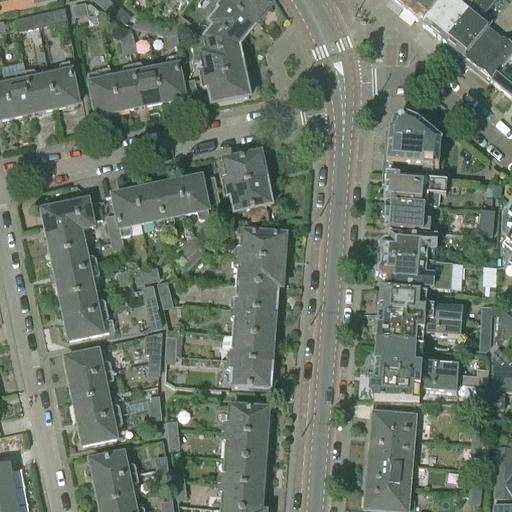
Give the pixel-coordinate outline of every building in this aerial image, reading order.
[(0,0),(0,15),(57,4),(57,0),(0,0)] [(89,0),(99,8),(104,2),(102,0),(89,0)] [(190,0),(161,0),(165,2),(168,2),(168,0),(173,0),(183,8),(190,0)] [(221,0),(221,2),(254,29),(271,9),(259,0),(221,0)] [(391,0),(390,3),(392,4),(392,6),(399,12),(402,13),(413,0),(391,0)] [(413,0),(402,13),(417,24),(419,21),(424,26),(447,0),(413,0)] [(447,0),(424,26),(422,29),(442,46),(480,0),(447,0)] [(480,0),(442,46),(463,62),(508,8),(501,2),(501,0),(480,0)] [(104,2),(99,8),(109,16),(114,10),(104,2)] [(237,49),(254,29),(221,2),(216,7),(217,11),(220,13),(210,26),(214,30),(205,41),(237,49)] [(463,62),(491,85),(511,59),(511,6),(508,8),(463,62)] [(87,18),(84,8),(73,10),(75,20),(87,18)] [(112,19),(123,27),(129,19),(119,10),(112,19)] [(64,12),(39,18),(42,30),(67,25),(64,12)] [(42,30),(39,18),(14,23),(17,36),(42,30)] [(87,21),(90,30),(99,27),(96,18),(87,21)] [(134,31),(133,32),(149,36),(149,35),(163,39),(168,40),(177,37),(182,35),(189,27),(180,20),(169,33),(135,25),(134,31)] [(124,57),(135,55),(134,48),(151,45),(149,36),(133,32),(131,35),(120,38),(124,57)] [(179,49),(177,37),(168,40),(163,39),(166,52),(179,49)] [(199,77),(200,84),(243,75),(237,49),(205,41),(208,56),(201,57),(205,74),(200,75),(199,77)] [(137,67),(135,55),(124,57),(126,70),(131,68),(137,67)] [(511,59),(491,85),(511,102),(511,59)] [(166,71),(155,74),(162,106),(184,102),(175,60),(166,61),(165,64),(166,71)] [(60,77),(49,80),(56,113),(78,108),(69,66),(60,68),(59,71),(60,77)] [(140,111),(162,106),(155,74),(143,76),(142,69),(140,67),(137,67),(131,68),(140,111)] [(123,80),(112,83),(118,115),(140,111),(131,68),(126,70),(123,70),(122,73),(123,80)] [(34,117),(56,113),(49,80),(36,82),(35,76),(33,74),(25,75),(34,117)] [(13,122),(34,117),(25,75),(16,77),(15,80),(16,86),(6,89),(13,122)] [(248,101),(243,75),(200,84),(202,91),(204,93),(209,92),(212,108),(248,101)] [(96,120),(118,115),(112,83),(100,85),(98,78),(96,76),(88,78),(96,120)] [(193,85),(185,86),(187,99),(196,97),(193,85)] [(0,124),(13,122),(6,89),(0,89),(0,124)] [(391,168),(390,180),(437,184),(438,172),(440,145),(417,125),(405,121),(394,125),(389,137),(386,168),(391,168)] [(221,184),(222,192),(265,183),(260,158),(224,165),(227,181),(222,182),(221,184)] [(447,184),(437,184),(390,180),(386,179),(384,207),(387,207),(427,210),(428,197),(446,198),(447,184)] [(178,186),(185,219),(197,216),(198,223),(200,225),(209,223),(201,181),(178,186)] [(205,183),(207,195),(216,193),(213,181),(205,183)] [(270,209),(265,183),(222,192),(224,199),(227,201),(231,200),(235,216),(270,209)] [(178,186),(156,190),(165,233),(173,231),(175,228),(173,221),(185,219),(178,186)] [(135,195),(141,228),(153,225),(154,232),(157,234),(165,233),(156,190),(135,195)] [(502,191),(486,190),(486,201),(501,202),(502,191)] [(216,193),(207,195),(210,207),(218,205),(216,193)] [(141,228),(135,195),(112,200),(116,220),(118,230),(121,241),(121,242),(130,240),(131,237),(130,230),(141,228)] [(42,214),(45,230),(43,232),(46,242),(48,243),(51,258),(84,251),(80,233),(92,230),(87,205),(72,208),(69,206),(61,207),(59,211),(42,214)] [(427,210),(387,207),(387,209),(383,211),(383,219),(386,221),(385,233),(429,236),(431,210),(427,210)] [(502,247),(511,255),(511,207),(502,220),(501,235),(508,241),(502,247)] [(106,222),(108,233),(118,230),(116,220),(106,222)] [(493,231),(479,229),(478,239),(492,241),(493,231)] [(121,241),(118,230),(108,233),(111,243),(121,241)] [(234,253),(234,262),(283,265),(285,239),(243,236),(242,252),(237,252),(234,253)] [(381,263),(435,267),(437,241),(390,237),(389,246),(384,245),(380,248),(380,254),(382,256),(381,263)] [(121,242),(121,241),(111,243),(113,254),(123,252),(121,242)] [(194,241),(186,249),(193,256),(197,252),(201,248),(194,241)] [(185,263),(188,260),(193,256),(186,249),(178,256),(185,263)] [(51,258),(56,280),(98,271),(96,263),(93,261),(86,263),(84,251),(51,258)] [(188,260),(194,267),(203,258),(197,252),(193,256),(188,260)] [(188,260),(185,263),(179,269),(185,276),(194,267),(188,260)] [(281,291),(283,265),(234,262),(233,269),(235,271),(241,271),(239,288),(276,291),(281,291)] [(433,294),(435,267),(381,263),(381,270),(379,273),(378,278),(381,281),(386,281),(386,290),(433,294)] [(99,279),(98,271),(56,280),(60,301),(93,295),(90,283),(97,282),(99,279)] [(145,275),(147,285),(158,283),(156,273),(145,275)] [(137,287),(147,285),(145,275),(135,278),(137,287)] [(121,289),(130,287),(128,276),(118,278),(121,289)] [(158,289),(161,301),(169,299),(166,287),(158,289)] [(276,291),(239,288),(238,304),(233,303),(231,304),(230,314),(274,317),(276,291)] [(142,293),(145,304),(154,302),(152,291),(142,293)] [(379,320),(461,327),(462,312),(426,309),(427,297),(381,293),(381,296),(377,299),(377,305),(380,308),(379,320)] [(61,319),(62,324),(107,314),(105,306),(102,305),(95,306),(93,295),(60,301),(63,316),(61,319)] [(169,299),(161,301),(164,312),(171,311),(169,299)] [(161,332),(154,302),(145,304),(152,334),(161,332)] [(482,311),(481,320),(490,320),(491,311),(482,311)] [(109,323),(107,314),(62,324),(64,330),(67,331),(70,345),(115,336),(112,324),(106,325),(109,323)] [(272,342),(274,317),(230,314),(230,321),(232,323),(237,323),(236,340),(272,342)] [(377,347),(423,351),(424,338),(460,341),(461,327),(379,320),(378,332),(375,335),(374,343),(377,346),(377,347)] [(481,328),(490,329),(490,320),(481,320),(481,328)] [(481,328),(480,337),(489,338),(490,329),(481,328)] [(497,349),(499,350),(509,337),(499,328),(498,329),(497,349)] [(489,338),(480,337),(479,355),(485,356),(489,352),(489,338)] [(149,358),(149,368),(159,369),(161,338),(145,341),(144,357),(149,358)] [(227,356),(227,364),(271,367),(272,342),(236,340),(235,356),(229,356),(227,356)] [(167,342),(166,354),(174,355),(175,342),(167,342)] [(457,383),(457,379),(458,369),(422,366),(423,351),(377,347),(375,377),(457,383)] [(492,369),(496,369),(511,369),(511,368),(495,353),(492,357),(492,369)] [(174,355),(166,354),(165,366),(174,367),(174,355)] [(68,380),(69,384),(112,375),(110,367),(107,366),(100,367),(98,355),(64,362),(66,368),(63,369),(65,380),(68,380)] [(269,393),(271,367),(227,364),(226,372),(228,374),(233,375),(232,391),(269,393)] [(158,379),(159,369),(149,368),(148,378),(158,379)] [(511,369),(496,369),(496,393),(511,392),(511,369)] [(477,381),(487,382),(487,374),(477,373),(477,381)] [(114,383),(112,375),(69,384),(70,388),(67,389),(70,400),(72,400),(74,406),(107,399),(105,388),(111,386),(114,383)] [(457,383),(375,377),(374,387),(371,390),(370,398),(373,401),(373,405),(412,406),(418,406),(419,395),(456,398),(457,387),(457,383)] [(486,389),(487,382),(477,381),(467,380),(467,387),(486,389)] [(504,414),(505,396),(491,396),(490,420),(503,420),(503,414),(504,414)] [(77,423),(78,428),(121,419),(119,411),(116,409),(109,411),(107,399),(74,406),(75,413),(72,413),(74,424),(77,423)] [(148,403),(149,414),(159,413),(158,402),(148,403)] [(222,429),(221,437),(265,440),(267,414),(231,411),(229,428),(224,427),(222,429)] [(159,413),(149,414),(150,425),(160,423),(159,413)] [(370,442),(412,446),(414,421),(372,418),(370,442)] [(122,427),(121,419),(78,428),(79,432),(76,433),(79,444),(81,443),(83,450),(116,444),(113,431),(120,430),(122,427)] [(167,428),(169,440),(177,439),(175,427),(167,428)] [(264,465),(265,440),(221,437),(221,444),(223,446),(228,446),(227,462),(264,465)] [(177,439),(169,440),(170,452),(178,451),(177,439)] [(411,469),(412,446),(370,442),(368,466),(411,469)] [(471,450),(482,451),(483,443),(471,442),(471,450)] [(482,451),(471,450),(470,458),(481,459),(482,451)] [(511,452),(494,452),(493,503),(511,503),(511,452)] [(91,481),(92,487),(137,477),(135,468),(132,467),(125,469),(123,458),(90,464),(93,480),(91,481)] [(157,474),(167,473),(165,461),(155,463),(157,474)] [(262,490),(264,465),(227,462),(226,478),(221,478),(218,478),(218,487),(262,490)] [(411,469),(368,466),(366,490),(409,493),(411,469)] [(0,511),(17,511),(10,468),(0,469),(0,511)] [(168,484),(167,473),(157,474),(158,485),(168,484)] [(477,477),(464,476),(463,483),(476,485),(477,477)] [(139,486),(137,477),(92,487),(93,493),(96,493),(99,508),(132,502),(129,490),(136,489),(139,486)] [(176,491),(184,490),(182,478),(174,479),(176,491)] [(260,511),(262,490),(218,487),(217,496),(219,498),(224,498),(223,511),(260,511)] [(184,490),(176,491),(177,503),(185,502),(184,490)] [(407,511),(409,493),(366,490),(364,511),(407,511)] [(469,498),(480,499),(481,491),(469,490),(469,498)] [(479,508),(480,499),(469,498),(468,506),(479,508)] [(99,508),(99,511),(141,511),(139,511),(134,511),(132,502),(99,508)]
